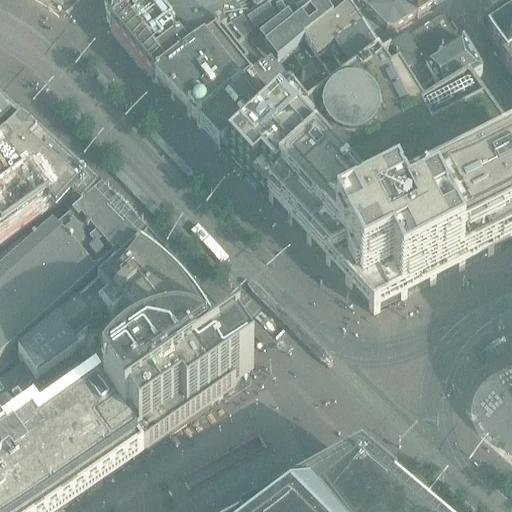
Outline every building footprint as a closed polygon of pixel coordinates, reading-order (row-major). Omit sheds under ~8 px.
[(128,16),(116,0),(111,0),(108,5),(107,6),(108,6),(105,14),(105,15),(105,18),(107,24),(106,24),(107,25),(109,29),(128,16)] [(258,12),(249,0),(151,0),(148,2),(128,16),(109,29),(154,84),(196,50),(258,12)] [(148,2),(146,0),(116,0),(128,16),(148,2)] [(249,0),(258,12),(275,2),(277,0),(249,0)] [(347,11),(340,0),(325,9),(321,8),(317,11),(292,30),(283,14),(269,24),(279,39),(263,51),(278,68),(292,57),(310,37),(347,11)] [(340,0),(277,0),(275,2),(283,14),(292,30),(317,11),(321,8),(325,9),(340,0)] [(368,13),(386,0),(355,0),(361,5),(368,13)] [(417,18),(404,0),(386,0),(368,13),(373,18),(386,32),(393,33),(417,18)] [(404,0),(417,18),(437,5),(445,0),(404,0)] [(278,68),(263,51),(279,39),(269,24),(283,14),(275,2),(258,12),(196,50),(154,84),(157,86),(158,86),(171,99),(170,100),(171,100),(170,100),(173,103),(174,103),(174,102),(187,116),(186,116),(187,117),(186,117),(189,120),(189,119),(190,119),(197,126),(196,127),(197,127),(196,127),(199,130),(278,68)] [(315,63),(358,30),(347,11),(310,37),(292,57),(303,72),(314,64),(315,63)] [(463,46),(445,18),(436,22),(407,40),(427,73),(429,72),(434,68),(433,66),(463,46)] [(511,21),(489,37),(489,40),(504,63),(501,65),(511,81),(511,21)] [(348,79),(377,58),(358,30),(315,63),(316,64),(317,64),(323,73),(295,93),(293,94),(305,113),(339,87),(349,80),(348,79)] [(446,98),(429,72),(427,73),(407,40),(390,51),(395,61),(399,68),(398,69),(400,73),(404,79),(424,112),(446,98)] [(482,77),(463,46),(433,66),(434,68),(429,72),(446,98),(456,93),(466,86),(482,77)] [(511,150),(466,86),(456,93),(446,98),(424,112),(404,79),(400,73),(392,78),(380,57),(349,80),(339,87),(305,113),(293,94),(289,97),(281,104),(221,150),(245,177),(260,193),(321,260),(373,317),(403,302),(466,270),(511,246),(511,150)] [(281,104),(289,97),(284,91),(292,84),(278,68),(199,130),(218,152),(221,150),(281,104)] [(0,130),(9,122),(0,113),(0,130)] [(0,157),(23,136),(24,135),(9,122),(0,130),(0,157)] [(13,171),(42,153),(23,136),(0,157),(0,170),(9,165),(13,171)] [(0,252),(48,219),(56,230),(71,214),(79,222),(101,206),(42,153),(13,171),(9,165),(0,170),(0,252)] [(80,313),(93,302),(148,253),(101,206),(79,222),(69,231),(70,232),(57,244),(52,238),(29,258),(24,252),(0,272),(0,370),(13,360),(18,366),(80,313)] [(230,355),(225,352),(226,348),(225,344),(223,340),(222,338),(223,337),(166,274),(148,253),(93,302),(80,313),(18,366),(36,393),(61,375),(82,407),(120,461),(136,450),(140,457),(145,453),(147,456),(210,412),(208,410),(222,400),(220,397),(225,395),(230,392),(235,388),(238,382),(239,377),(239,371),(237,365),(234,360),(230,355)] [(0,511),(45,511),(71,495),(95,478),(96,478),(120,461),(82,407),(50,430),(25,394),(0,411),(0,511)] [(411,511),(368,475),(358,467),(348,472),(346,473),(312,492),(275,511),(411,511)]
